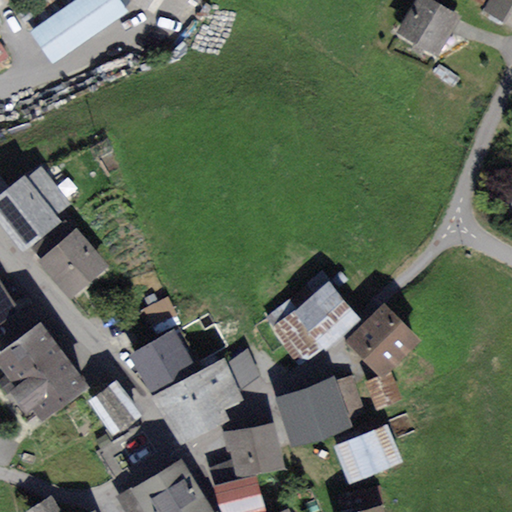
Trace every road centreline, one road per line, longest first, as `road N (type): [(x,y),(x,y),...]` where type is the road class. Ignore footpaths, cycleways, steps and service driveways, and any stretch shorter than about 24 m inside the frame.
road 1 (residential): [(452,233),(293,382),(179,451)]
road 2 (residential): [(179,451),(0,244)]
road 3 (residential): [(511,70),(480,138),(452,233)]
